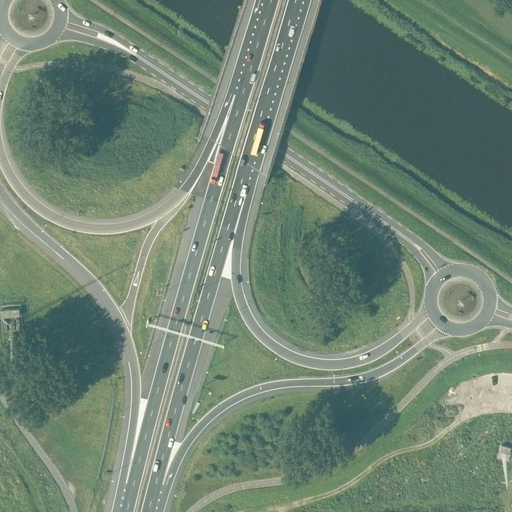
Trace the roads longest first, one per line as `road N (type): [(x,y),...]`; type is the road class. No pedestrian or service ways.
road 1 (tertiary): [(441,276),(415,245),(123,48),(60,24)]
road 2 (motorway): [(241,94),(133,483)]
road 3 (motorway): [(155,485),(194,432),(248,394),(382,375),(445,326)]
road 4 (motorway): [(0,191),(98,286),(124,329),(136,377),(133,483)]
road 5 (motorway): [(241,94),(179,196),(131,226),(90,229),(52,216),(26,197),(0,153)]
road 6 (motorway): [(431,308),(368,356),(323,364),(288,355),(250,321),(227,225)]
road 7 (motorway): [(155,485),(227,225)]
road 8 (track): [(511,401),(467,411),(342,489),(286,511)]
road 9 (motorway): [(227,225),(294,0)]
